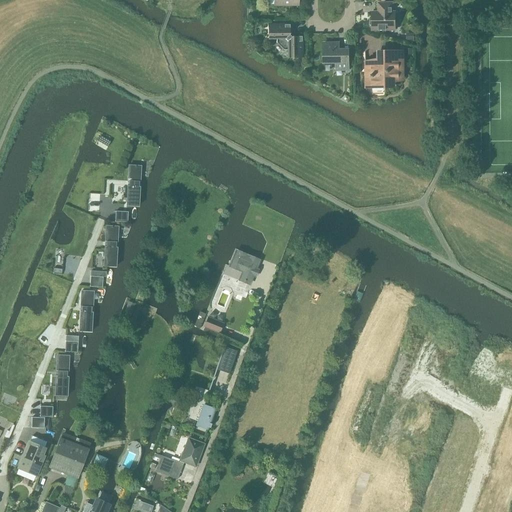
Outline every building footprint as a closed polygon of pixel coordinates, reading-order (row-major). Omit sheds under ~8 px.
[(371,30),(394,30),(394,12),(391,12),(391,3),(377,3),(377,12),(371,12),(371,30)] [(288,57),(300,57),(300,38),(291,38),(287,34),(287,25),(268,25),(268,38),(276,38),(276,43),(283,50),(287,50),(288,57)] [(338,43),(323,43),(323,63),(335,63),(335,70),(347,70),(347,50),(338,50),(338,43)] [(376,97),(382,97),(383,97),(384,96),(384,95),(384,94),(384,87),(392,86),(392,79),(401,79),(401,53),(379,53),(379,61),(365,61),(365,88),(365,89),(365,90),(365,91),(366,92),(367,93),(368,93),(369,94),(370,94),(372,95),(376,95),(376,97)] [(132,167),(129,206),(140,207),(143,168),(132,167)] [(128,212),(115,211),(115,222),(127,222),(128,212)] [(106,268),(120,269),(122,229),(108,228),(106,268)] [(212,308),(225,313),(243,273),(249,275),(255,274),(260,260),(237,252),(212,308)] [(103,277),(90,276),(89,287),(102,288),(103,277)] [(96,294),(82,293),(81,333),(94,334),(96,294)] [(224,323),(208,316),(204,326),(220,333),(224,323)] [(78,342),(65,341),(65,352),(77,353),(78,342)] [(237,351),(224,347),(217,369),(229,374),(237,351)] [(57,399),(70,399),(72,359),(58,358),(57,399)] [(209,431),(216,409),(203,405),(209,390),(196,386),(186,416),(198,420),(196,426),(209,431)] [(40,406),(40,417),(52,417),(52,407),(40,406)] [(44,428),(44,418),(31,417),(31,428),(44,428)] [(77,477),(88,449),(61,438),(50,466),(77,477)] [(184,463),(195,467),(203,445),(188,439),(179,463),(161,456),(159,462),(156,471),(178,480),(184,463)] [(42,456),(45,449),(29,443),(19,467),(37,475),(44,457),(42,456)] [(152,459),(159,462),(161,456),(154,453),(152,459)] [(50,511),(51,511),(52,511),(57,511),(59,509),(46,503),(42,511),(50,511)]
